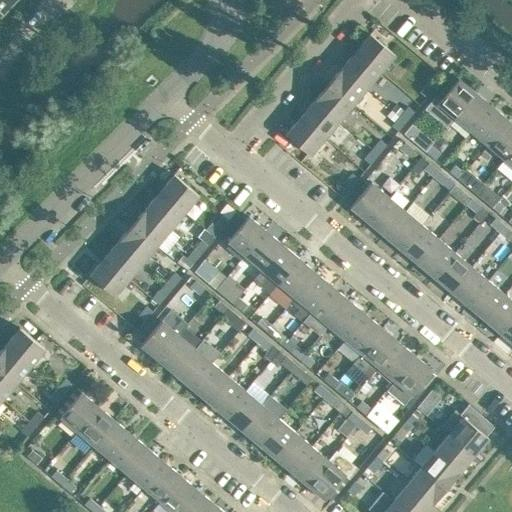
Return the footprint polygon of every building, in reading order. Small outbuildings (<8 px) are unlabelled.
[(0,0),(0,9),(4,13),(10,5),(12,7),(18,0),(0,0)] [(370,33),(356,50),(380,71),(394,54),(370,33)] [(380,71),(356,50),(342,67),(366,88),(380,71)] [(366,88),(342,67),(328,84),(352,104),(366,88)] [(455,117),(475,92),(458,77),(437,102),(433,99),(423,110),(445,128),(455,117)] [(426,97),(434,88),(428,82),(420,92),(426,97)] [(352,104),(328,84),(314,100),(338,121),(352,104)] [(471,131),(492,106),(475,92),(455,117),(471,131)] [(338,121),(314,100),(300,117),(324,137),(338,121)] [(414,112),(408,106),(400,116),(406,121),(414,112)] [(488,145),(509,120),(492,106),(471,131),(488,145)] [(398,131),(406,121),(400,116),(391,126),(398,131)] [(324,137),(300,117),(286,134),(310,155),(324,137)] [(504,159),(511,149),(511,122),(509,120),(488,145),(504,159)] [(433,142),(411,124),(404,133),(416,144),(426,151),(431,145),(433,142)] [(378,154),(386,145),(380,140),(372,149),(378,154)] [(405,142),(404,142),(399,148),(409,157),(415,150),(405,142)] [(441,153),(431,145),(426,151),(436,160),(441,153)] [(370,164),(378,154),(372,149),(364,159),(370,164)] [(433,177),(438,170),(429,162),(423,169),(433,177)] [(464,173),(455,165),(449,171),(459,179),(464,173)] [(455,184),(438,170),(433,177),(449,190),(455,184)] [(358,179),(351,173),(344,183),(350,188),(358,179)] [(481,187),(464,173),(459,179),(475,193),(481,187)] [(174,174),(160,191),(184,212),(199,195),(174,174)] [(368,221),(388,196),(371,181),(350,206),(368,221)] [(498,201),(481,187),(475,193),(492,207),(498,201)] [(462,190),(456,196),(466,204),(471,198),(462,190)] [(184,212),(160,191),(146,207),(171,228),(184,212)] [(384,235),(405,210),(388,196),(368,221),(384,235)] [(481,206),(471,198),(466,204),(476,213),(481,206)] [(507,208),(498,201),(492,207),(501,215),(507,208)] [(171,228),(146,207),(132,224),(157,245),(171,228)] [(401,248),(421,224),(405,210),(384,235),(401,248)] [(221,230),(229,220),(223,214),(215,225),(221,230)] [(245,255),(266,230),(248,216),(227,241),(245,255)] [(505,226),(495,218),(490,224),(499,232),(505,226)] [(157,245),(132,224),(118,240),(143,261),(157,245)] [(417,262),(438,238),(421,224),(401,248),(417,262)] [(511,231),(505,226),(499,232),(511,243),(511,231)] [(261,269),(282,244),(266,230),(245,255),(261,269)] [(434,276),(455,251),(438,238),(417,262),(434,276)] [(201,254),(209,244),(202,239),(195,248),(201,254)] [(143,261),(118,240),(104,257),(129,278),(143,261)] [(261,269),(253,279),(270,293),(278,283),(299,258),(282,244),(261,269)] [(193,264),(201,254),(195,248),(186,258),(193,264)] [(451,290),(471,265),(455,251),(434,276),(451,290)] [(129,278),(104,257),(89,274),(114,295),(129,278)] [(295,297),(315,272),(299,258),(278,283),(295,297)] [(226,277),(205,259),(200,265),(194,271),(216,290),(226,277)] [(467,304),(488,279),(471,265),(451,290),(467,304)] [(173,287),(181,278),(175,272),(167,282),(173,287)] [(311,311),(332,286),(315,272),(295,297),(311,311)] [(230,280),(226,277),(216,290),(232,304),(238,297),(225,286),(230,280)] [(484,318),(505,293),(488,279),(467,304),(484,318)] [(205,288),(195,280),(189,286),(199,295),(205,288)] [(165,297),(173,287),(167,282),(159,291),(165,297)] [(328,325),(349,300),(332,286),(311,311),(328,325)] [(500,332),(511,318),(511,299),(505,293),(484,318),(500,332)] [(138,329),(160,304),(153,298),(153,299),(151,296),(144,304),(147,306),(138,315),(128,306),(121,315),(138,329)] [(248,305),(238,297),(232,304),(242,312),(248,305)] [(229,308),(219,300),(214,307),(223,315),(229,308)] [(344,339),(365,314),(349,300),(328,325),(320,334),(336,348),(344,339)] [(239,316),(229,308),(223,315),(233,323),(239,316)] [(361,353),(382,327),(365,314),(344,339),(361,353)] [(262,316),(256,323),(266,331),(271,325),(262,316)] [(511,318),(500,332),(511,341),(511,318)] [(158,359),(179,334),(161,319),(140,344),(158,359)] [(281,333),(271,325),(266,331),(276,340),(281,333)] [(19,327),(5,344),(30,365),(44,348),(19,327)] [(378,366),(398,341),(382,327),(361,353),(353,362),(370,376),(378,366)] [(262,336),(252,328),(247,335),(256,342),(262,336)] [(174,373),(196,348),(179,334),(158,359),(174,373)] [(272,344),(262,336),(256,342),(266,351),(272,344)] [(202,340),(196,348),(174,373),(191,387),(212,362),(219,353),(202,340)] [(394,380),(415,355),(398,341),(378,366),(394,380)] [(30,365),(5,344),(0,350),(0,368),(16,382),(30,365)] [(295,345),(290,351),(299,359),(305,352),(295,345)] [(315,361),(305,352),(299,359),(309,368),(315,361)] [(432,370),(415,355),(394,380),(386,390),(403,404),(432,370)] [(286,356),(280,363),(290,370),(295,364),(286,356)] [(208,401),(229,376),(212,362),(191,387),(208,401)] [(305,372),(295,364),(290,370),(300,379),(305,372)] [(16,382),(0,368),(0,396),(2,398),(16,382)] [(329,372),(323,379),(332,387),(338,380),(329,372)] [(224,415),(245,390),(229,376),(208,401),(224,415)] [(71,384),(65,378),(57,388),(64,393),(71,384)] [(348,389),(338,380),(332,387),(342,395),(348,389)] [(328,391),(319,383),(313,390),(323,398),(328,391)] [(55,403),(64,393),(57,388),(49,397),(55,403)] [(77,430),(98,405),(81,390),(60,415),(77,430)] [(241,429),(262,404),(245,390),(224,415),(241,429)] [(338,399),(328,391),(323,398),(333,406),(338,399)] [(442,401),(432,393),(417,410),(426,418),(442,401)] [(362,400),(356,407),(365,415),(371,408),(362,400)] [(257,443),(279,417),(262,404),(241,429),(257,443)] [(440,426),(448,433),(474,454),(488,437),(485,434),(493,425),(468,404),(460,414),(455,409),(440,426)] [(94,444),(115,419),(98,405),(77,430),(94,444)] [(380,416),(371,408),(365,415),(375,423),(380,416)] [(44,417),(43,417),(37,411),(29,421),(36,426),(44,417)] [(362,419),(352,411),(346,418),(356,426),(362,419)] [(418,419),(412,414),(411,414),(403,423),(410,429),(418,419)] [(274,457),(295,431),(279,417),(257,443),(274,457)] [(111,458),(132,433),(115,419),(94,444),(111,458)] [(371,427),(362,419),(356,426),(365,434),(371,427)] [(28,436),(36,426),(29,421),(21,431),(28,436)] [(401,439),(410,429),(403,423),(395,434),(401,439)] [(291,471),(312,445),(295,431),(274,457),(291,471)] [(127,472),(148,447),(132,433),(111,458),(127,472)] [(474,454),(448,433),(435,450),(460,471),(474,454)] [(307,484),(328,459),(312,445),(291,471),(307,484)] [(144,486),(165,461),(148,447),(127,472),(144,486)] [(391,452),(384,447),(376,457),(382,462),(391,452)] [(32,449),(27,456),(26,456),(37,464),(42,458),(32,449)] [(328,459),(307,484),(324,499),(327,496),(344,475),(349,479),(357,469),(353,465),(335,450),(328,459)] [(460,471),(435,450),(421,466),(446,487),(460,471)] [(374,472),(382,462),(376,457),(367,467),(374,472)] [(161,500),(181,475),(165,461),(144,486),(161,500)] [(446,487),(421,466),(407,483),(432,504),(446,487)] [(56,469),(51,476),(60,484),(66,478),(56,469)] [(174,511),(178,511),(198,489),(181,475),(161,500),(174,511)] [(344,475),(327,496),(331,500),(335,496),(349,479),(344,475)] [(76,486),(66,478),(60,484),(70,492),(76,486)] [(362,486),(356,481),(355,481),(347,491),(354,496),(362,486)] [(424,511),(432,504),(407,483),(393,499),(408,511),(424,511)] [(207,511),(215,503),(198,489),(178,511),(207,511)] [(90,497),(84,504),(93,511),(99,505),(90,497)] [(408,511),(393,499),(382,511),(408,511)] [(225,511),(215,503),(207,511),(225,511)]
